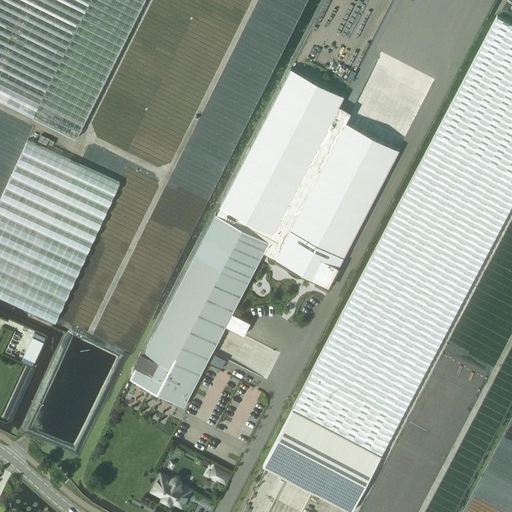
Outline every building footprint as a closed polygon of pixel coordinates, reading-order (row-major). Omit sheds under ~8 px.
[(0,0),(0,101),(32,117),(76,139),(83,124),(84,125),(146,0),(0,0)] [(364,272),(292,408),(294,409),(381,455),(511,203),(511,23),(498,16),(364,272)] [(136,366),(130,378),(149,388),(154,391),(151,395),(157,398),(160,394),(164,396),(165,396),(184,406),(190,393),(212,352),(212,351),(225,325),(244,335),(244,334),(250,322),(232,312),(263,252),(275,258),(274,259),(328,287),(339,266),(399,149),(346,121),(351,112),(350,111),(339,105),(344,96),(290,68),(194,253),(143,353),(136,366)] [(27,139),(0,196),(0,296),(54,321),(119,182),(27,139)] [(32,337),(23,357),(34,362),(43,342),(32,337)] [(210,363),(221,369),(226,360),(214,354),(210,363)] [(279,434),(263,465),(263,466),(351,511),(381,455),(294,409),(292,408),(279,434)] [(225,482),(229,474),(222,470),(217,479),(225,482)] [(171,478),(160,473),(151,491),(162,496),(161,498),(170,503),(171,501),(181,506),(191,488),(181,483),(181,480),(180,478),(179,476),(177,475),(175,475),(173,476),(171,478)]
